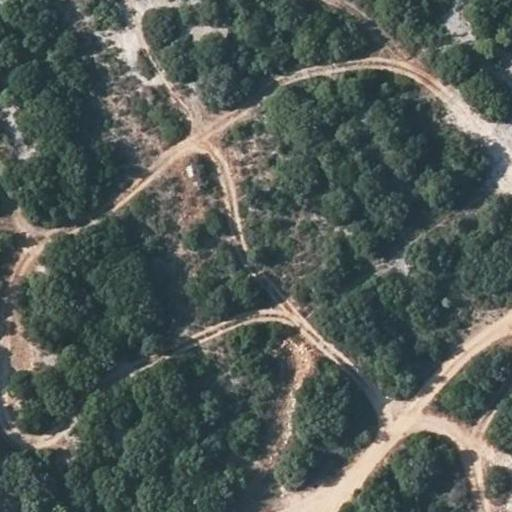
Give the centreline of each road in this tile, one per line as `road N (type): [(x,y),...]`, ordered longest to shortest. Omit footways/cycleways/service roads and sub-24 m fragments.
road 1 (track): [(0,462),(75,433),(143,369),(283,307),(338,301),(511,177)]
road 2 (track): [(511,157),(433,84),(369,62),(300,74),(51,234),(0,229)]
road 3 (track): [(484,444),(419,415),(303,338),(235,234),(206,138)]
road 4 (track): [(316,511),(419,415),(467,346),(511,327)]
road 5 (track): [(0,355),(5,287),(51,234)]
road 6 (track): [(489,511),(479,456),(511,385)]
